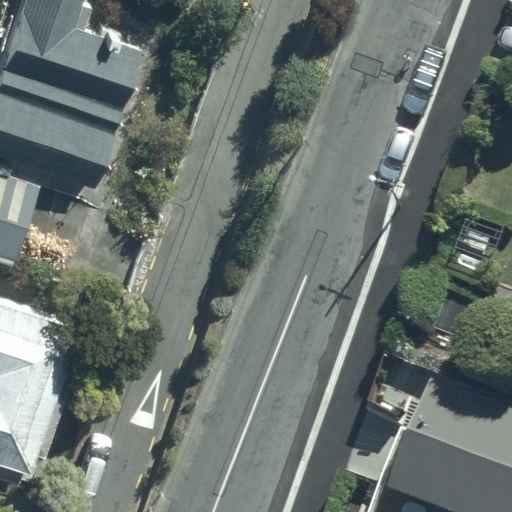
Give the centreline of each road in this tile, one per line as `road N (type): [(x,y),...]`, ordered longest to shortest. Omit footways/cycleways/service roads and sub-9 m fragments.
road 1 (residential): [(214,511),(415,0)]
road 2 (residential): [(106,511),(280,0)]
